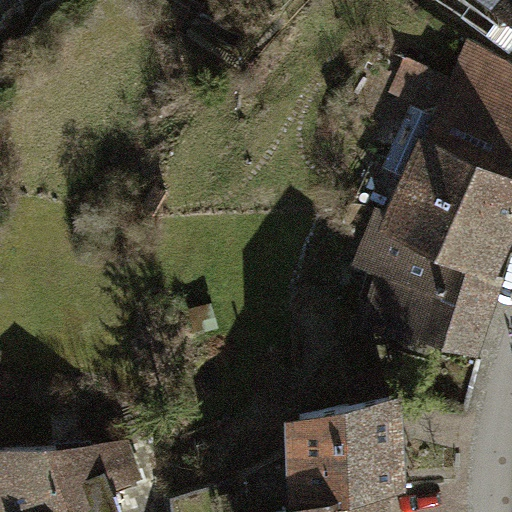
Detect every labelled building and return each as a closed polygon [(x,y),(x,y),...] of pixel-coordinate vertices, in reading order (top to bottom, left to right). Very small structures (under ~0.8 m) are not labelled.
[(220,0),(173,0),(214,17),(220,0)] [(511,0),(474,0),(507,24),(511,23),(511,0)] [(511,63),(471,37),(439,114),(432,134),(511,170),(511,63)] [(511,170),(432,134),(439,114),(414,102),(385,167),(406,177),(389,217),(385,228),(503,272),(511,252),(511,170)] [(385,228),(389,217),(378,213),(354,263),(378,272),(360,327),(422,345),(424,337),(481,358),(511,276),(503,272),(385,228)] [(409,393),(292,413),(296,506),(397,493),(414,489),(409,393)] [(131,439),(0,446),(0,511),(127,511),(119,489),(146,479),(131,439)] [(296,506),(262,511),(399,511),(397,493),(296,506)]
